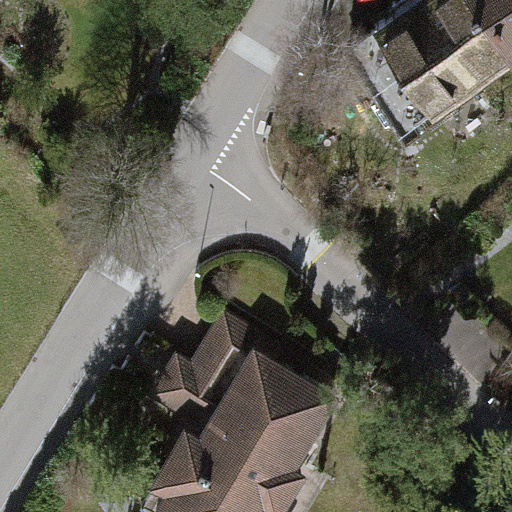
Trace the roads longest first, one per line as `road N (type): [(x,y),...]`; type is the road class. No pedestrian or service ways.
road 1 (residential): [(211,137),(511,447)]
road 2 (residential): [(211,137),(0,470)]
road 3 (residential): [(295,0),(211,137)]
